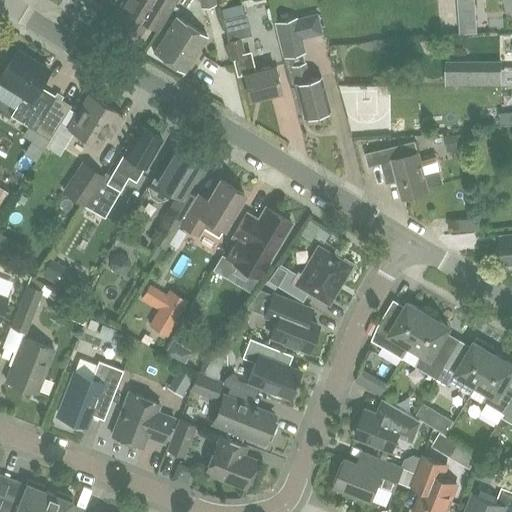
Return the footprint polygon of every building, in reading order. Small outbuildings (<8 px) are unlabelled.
[(122,0),(112,19),(138,34),(146,21),(158,28),(174,0),(122,0)] [(296,17),(274,22),(282,56),(304,51),(301,39),(322,33),(317,12),(296,17)] [(246,13),(222,19),(236,75),(243,74),(250,99),(280,91),(274,65),(255,70),(250,50),(243,52),(239,38),(252,35),(246,13)] [(183,71),(206,34),(175,15),(152,51),(183,71)] [(49,139),(70,105),(37,85),(47,69),(16,50),(0,76),(0,77),(24,92),(10,115),(49,139)] [(511,84),(511,52),(500,55),(500,69),(470,69),(470,83),(511,84)] [(303,116),(329,109),(320,76),(309,79),(304,61),(284,67),(290,87),(295,85),(303,116)] [(122,117),(117,114),(118,112),(87,94),(68,125),(99,144),(107,130),(112,134),(122,117)] [(430,129),(498,124),(497,108),(429,113),(430,129)] [(134,179),(142,166),(144,167),(161,138),(139,125),(105,182),(118,189),(126,174),(134,179)] [(403,196),(429,190),(416,141),(366,154),(370,166),(382,163),(385,174),(396,171),(403,196)] [(180,196),(200,162),(177,147),(157,180),(153,178),(148,187),(150,194),(157,198),(164,196),(169,189),(180,196)] [(61,192),(84,206),(103,175),(79,161),(61,192)] [(244,193),(219,178),(207,198),(197,192),(183,216),(179,222),(197,233),(201,226),(218,236),(244,193)] [(0,181),(0,209),(15,195),(1,180),(0,181)] [(263,256),(268,259),(291,221),(266,206),(258,219),(245,212),(233,233),(238,236),(225,257),(253,273),(263,256)] [(164,247),(179,222),(183,216),(169,208),(151,239),(164,247)] [(503,263),(505,263),(507,267),(511,266),(511,234),(501,235),(503,263)] [(342,260),(318,247),(302,273),(297,270),(291,279),(327,301),(343,275),(346,277),(354,263),(344,257),(342,260)] [(87,282),(52,260),(43,275),(78,298),(87,282)] [(277,285),(286,270),(278,265),(267,279),(277,285)] [(25,331),(44,284),(30,275),(10,325),(25,331)] [(185,301),(168,291),(148,325),(165,335),(185,301)] [(308,320),(313,309),(273,293),(264,315),(276,319),(270,335),(308,349),(318,324),(308,320)] [(371,339),(388,349),(403,358),(410,345),(429,313),(408,300),(397,319),(385,312),(377,325),(371,339)] [(415,365),(436,377),(450,354),(437,347),(450,325),(429,313),(410,345),(420,351),(415,365)] [(100,338),(115,342),(119,328),(104,323),(100,338)] [(36,392),(53,348),(23,336),(5,380),(36,392)] [(247,380),(289,396),(299,370),(269,358),(273,347),(249,337),(241,356),(255,361),(247,380)] [(455,372),(476,384),(496,352),(474,340),(462,360),(451,353),(450,354),(436,377),(436,378),(448,385),(455,372)] [(483,400),(504,412),(511,398),(511,387),(505,384),(511,372),(511,361),(496,352),(476,384),(488,391),(483,400)] [(90,378),(74,372),(58,414),(86,425),(97,395),(110,400),(122,369),(98,360),(90,378)] [(215,400),(222,381),(196,370),(189,389),(215,400)] [(128,391),(111,435),(142,446),(146,435),(164,442),(173,417),(156,411),(159,403),(128,391)] [(228,427),(224,436),(234,440),(240,442),(244,433),(263,440),(264,437),(270,439),(277,420),(272,418),(273,414),(224,395),(214,421),(228,427)] [(411,438),(419,418),(397,405),(391,418),(365,408),(355,434),(392,449),(398,432),(411,438)] [(168,448),(182,454),(194,424),(179,418),(168,448)] [(216,443),(205,471),(244,487),(255,459),(244,455),(248,445),(240,442),(234,440),(224,436),(220,434),(216,444),(216,443)] [(462,463),(474,467),(478,455),(467,450),(462,463)] [(357,462),(345,458),(335,484),(371,498),(377,484),(393,490),(402,467),(361,451),(357,462)] [(445,511),(456,484),(441,478),(447,464),(422,455),(411,483),(423,488),(413,511),(445,511)] [(42,488),(43,485),(27,478),(18,502),(3,496),(0,504),(0,511),(40,511),(48,491),(42,488)] [(511,511),(511,489),(501,486),(496,501),(474,492),(466,511),(511,511)] [(66,511),(73,496),(56,490),(55,493),(48,491),(40,511),(66,511)]
